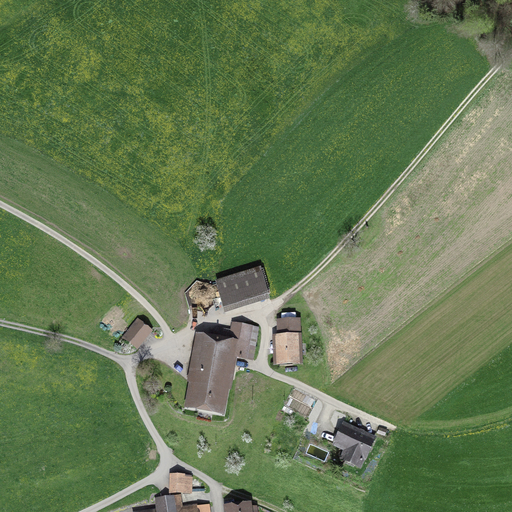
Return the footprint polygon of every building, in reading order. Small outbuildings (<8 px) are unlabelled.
[(270,299),(261,269),(218,282),(226,312),(270,299)] [(276,360),(297,360),(297,320),(279,320),(280,336),(276,336),(276,360)] [(125,339),(135,347),(148,331),(139,323),(125,339)] [(253,359),(258,328),(235,324),(233,332),(219,329),(217,339),(204,337),(192,404),(220,410),(230,355),(253,359)] [(345,424),(335,443),(347,449),(342,458),(361,466),(365,457),(367,458),(376,438),(364,433),(366,429),(363,428),(361,431),(345,424)] [(171,476),(170,492),(190,493),(191,479),(183,479),(183,476),(171,476)] [(179,496),(157,500),(158,511),(202,511),(202,507),(197,507),(198,509),(181,511),(179,496)]
